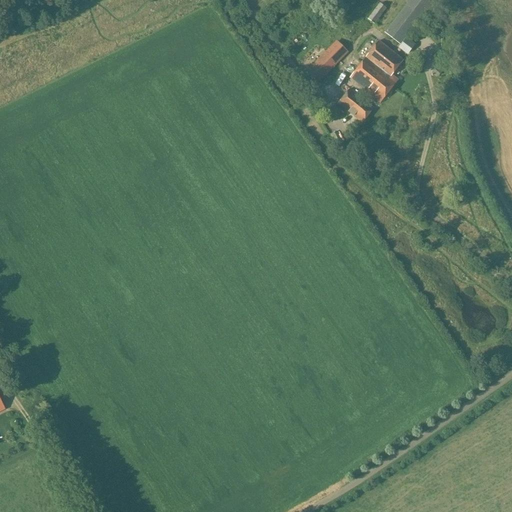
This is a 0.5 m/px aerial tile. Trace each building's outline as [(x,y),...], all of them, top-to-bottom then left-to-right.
[(413,44),(406,38),(434,0),(409,0),(384,33),(402,47),(408,51),(413,44)] [(374,25),(381,17),(383,18),(385,15),(383,13),(387,8),(379,3),(372,12),(365,7),(364,10),(359,7),(357,10),(362,14),(363,13),(368,17),(367,19),(374,25)] [(325,53),(321,56),(305,72),(317,84),(337,65),(336,65),(348,52),(336,41),(325,53)] [(378,42),(364,60),(395,84),(398,81),(391,76),(403,61),(378,42)] [(395,84),(364,60),(350,78),(354,81),(351,86),(358,91),(361,87),(373,96),(372,98),(380,104),(395,84)] [(375,109),(350,89),(337,104),(362,124),(375,109)]
